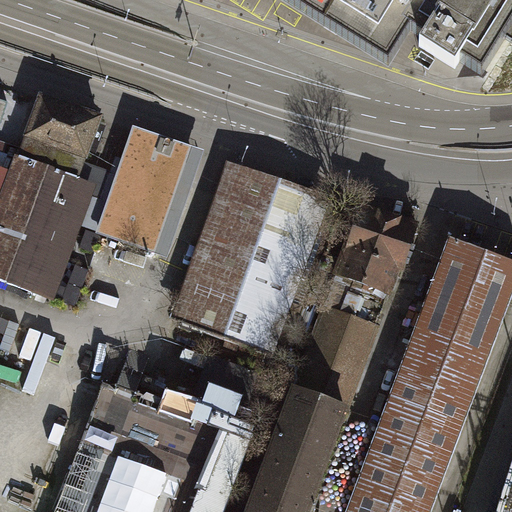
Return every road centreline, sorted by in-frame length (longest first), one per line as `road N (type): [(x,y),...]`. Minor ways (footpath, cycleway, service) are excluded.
road 1 (primary): [(0,29),(383,158)]
road 2 (tertiary): [(0,58),(224,132),(383,158)]
road 3 (primary): [(269,88),(1,0)]
road 4 (primary): [(511,126),(405,123),(269,88)]
road 5 (tertiary): [(269,88),(203,34),(115,0)]
road 6 (primary): [(383,158),(458,172),(511,171)]
